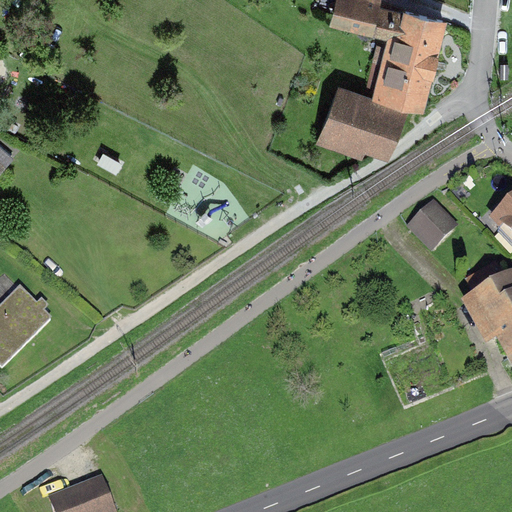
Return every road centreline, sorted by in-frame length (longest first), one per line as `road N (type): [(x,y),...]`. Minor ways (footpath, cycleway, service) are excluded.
road 1 (primary): [(256,511),(511,411)]
road 2 (residential): [(511,155),(476,109),(487,0)]
